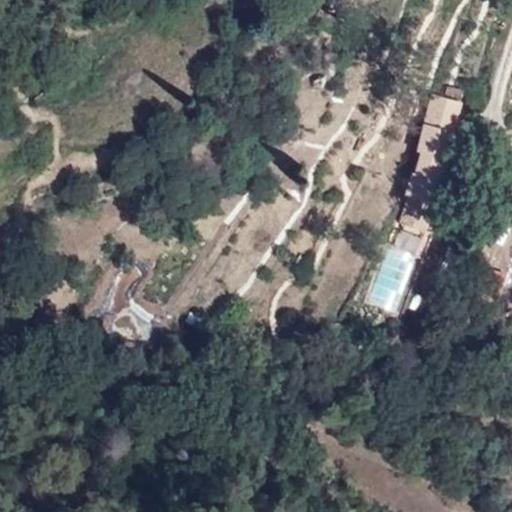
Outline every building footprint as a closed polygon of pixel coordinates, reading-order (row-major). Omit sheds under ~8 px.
[(415,97),(405,92),(398,107),(408,112),(415,97)] [(459,103),(432,95),(417,151),(421,152),(415,176),(411,175),(405,196),(409,197),(401,224),(424,231),(433,203),(436,204),(459,103)] [(368,300),(398,311),(420,254),(391,242),(368,300)] [(465,304),(494,313),(505,275),(482,267),(488,245),(482,244),(465,304)] [(491,322),(494,313),(465,304),(462,313),(491,322)] [(511,387),(511,357),(501,362),(511,388),(511,387)]
